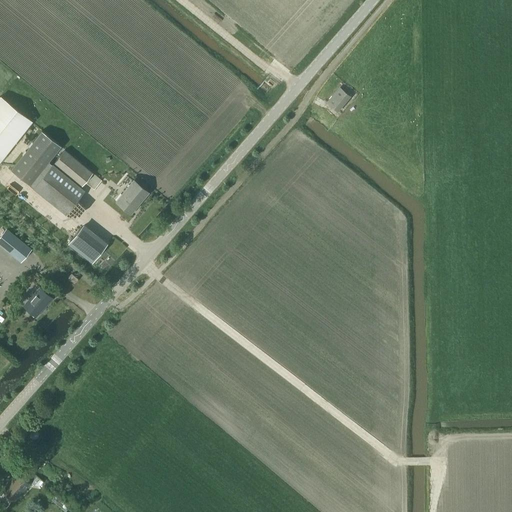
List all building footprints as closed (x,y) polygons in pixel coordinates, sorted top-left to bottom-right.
[(340,87),(327,101),(337,109),(349,95),(340,87)] [(0,96),(0,159),(31,122),(0,96)] [(41,131),(10,170),(29,185),(60,146),(41,131)] [(64,149),(52,164),(80,187),(85,181),(94,189),(101,180),(64,149)] [(65,214),(84,190),(80,187),(52,164),(33,187),(65,214)] [(116,201),(130,213),(147,192),(133,180),(116,201)] [(56,231),(62,224),(14,185),(8,192),(56,231)] [(86,250),(92,242),(67,222),(61,230),(86,250)] [(0,244),(20,262),(30,250),(5,229),(0,235),(0,244)] [(84,256),(92,261),(104,246),(97,240),(84,256)] [(71,273),(67,278),(74,283),(78,278),(71,273)] [(34,317),(51,298),(39,287),(22,306),(34,317)] [(7,451),(2,456),(16,470),(19,466),(21,464),(7,451)] [(17,472),(1,489),(13,499),(29,482),(17,472)] [(35,485),(38,485),(43,481),(35,474),(29,480),(35,485)]
